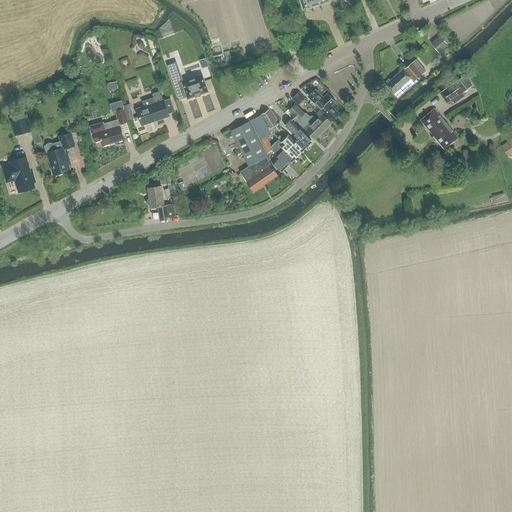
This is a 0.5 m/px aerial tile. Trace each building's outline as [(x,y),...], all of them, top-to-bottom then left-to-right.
[(300,0),(303,8),(328,0),(300,0)] [(430,43),(438,53),(448,45),(447,44),(452,40),(446,33),(441,37),(440,35),(430,43)] [(208,66),(205,58),(199,60),(202,68),(208,66)] [(404,69),(404,68),(390,80),(385,84),(398,98),(418,81),(416,79),(425,71),(415,59),(412,63),(411,62),(404,69)] [(179,99),(187,96),(187,98),(208,91),(204,80),(202,75),(187,80),(183,82),(176,62),(167,65),(179,99)] [(465,75),(459,80),(458,80),(440,93),(446,102),(450,99),(453,103),(464,95),(462,92),(471,85),(465,75)] [(116,82),(110,83),(111,90),(118,88),(116,82)] [(331,105),(335,102),(335,101),(327,93),(323,97),(315,89),(308,95),(317,104),(316,104),(319,107),(332,121),(339,114),(331,105)] [(169,115),(168,114),(164,100),(162,100),(159,91),(153,94),(154,97),(142,101),(144,107),(136,109),(142,125),(169,115)] [(298,92),(292,98),(298,105),(305,98),(298,92)] [(124,108),(123,109),(121,102),(113,104),(115,111),(118,120),(103,124),(101,122),(89,126),(91,131),(93,132),(93,133),(95,141),(101,140),(103,145),(124,139),(119,124),(128,121),(124,108)] [(134,118),(129,104),(123,106),(127,120),(134,118)] [(306,113),(304,113),(295,104),(289,110),(292,113),(291,114),(297,120),(303,127),(314,138),(331,122),(319,110),(313,117),(313,116),(309,116),(306,113)] [(457,137),(433,108),(420,119),(444,149),(457,137)] [(270,128),(277,124),(268,110),(261,114),(270,128)] [(10,120),(14,136),(31,131),(27,115),(10,120)] [(282,143),(281,142),(277,138),(277,139),(278,140),(271,146),(266,136),(270,133),(268,129),(261,115),(250,120),(262,144),(267,153),(272,149),(278,155),(272,161),(281,171),(294,159),(280,145),(282,143)] [(293,140),(303,150),(312,141),(291,120),(286,123),(284,125),(293,133),(297,136),(293,140)] [(247,182),(246,182),(253,191),(277,175),(271,165),(249,121),(231,130),(249,166),(240,172),(247,182)] [(31,132),(34,144),(42,142),(38,130),(32,131),(31,132)] [(46,153),(51,168),(53,175),(62,173),(62,171),(69,169),(67,162),(69,161),(67,154),(66,154),(64,149),(75,146),(71,132),(58,136),(59,141),(52,143),(50,142),(46,144),(45,145),(44,145),(46,153)] [(280,136),(277,138),(281,142),(282,143),(280,145),(294,159),(303,150),(293,140),(293,139),(288,135),(284,140),(280,136)] [(511,137),(501,145),(509,156),(511,153),(511,137)] [(6,183),(16,180),(19,192),(34,187),(32,181),(35,180),(33,173),(30,173),(28,166),(25,156),(9,161),(9,163),(1,166),(6,183)] [(172,204),(167,205),(164,205),(161,186),(147,188),(149,198),(146,202),(150,205),(150,207),(158,206),(159,218),(176,216),(175,213),(172,204)]
